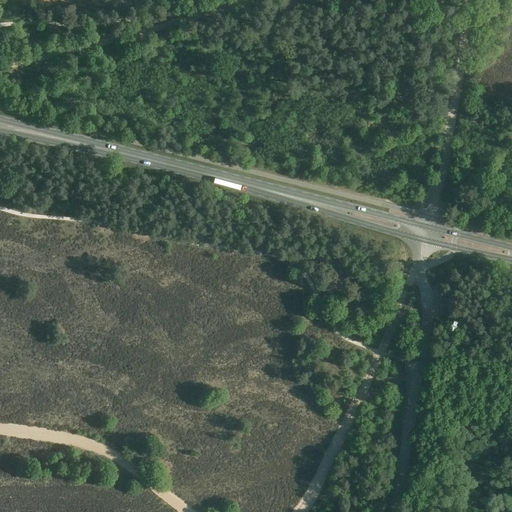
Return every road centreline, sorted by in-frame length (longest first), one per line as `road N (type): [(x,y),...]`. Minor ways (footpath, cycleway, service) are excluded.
road 1 (track): [(268,0),(0,67)]
road 2 (unclassified): [(424,240),(416,269),(428,320),(396,511)]
road 3 (track): [(474,0),(450,157),(431,217)]
road 4 (track): [(191,511),(89,442),(0,428)]
road 5 (primary): [(289,197),(109,148)]
road 6 (track): [(380,353),(300,511)]
road 7 (primary): [(428,226),(289,197)]
road 8 (primary): [(289,197),(424,240)]
